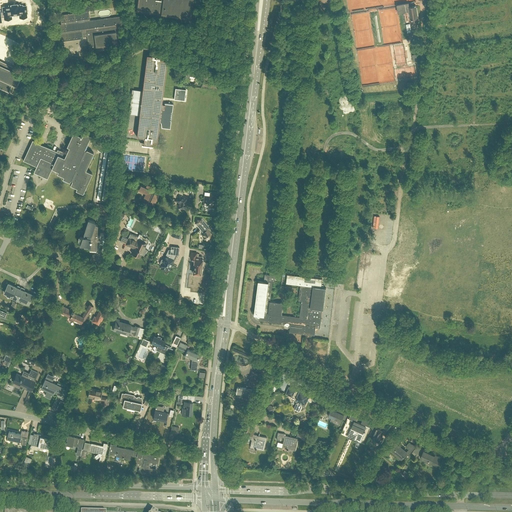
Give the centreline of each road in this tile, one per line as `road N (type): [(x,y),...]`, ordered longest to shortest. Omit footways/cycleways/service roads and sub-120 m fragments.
road 1 (tertiary): [(511,496),(215,488)]
road 2 (tertiary): [(215,500),(511,508)]
road 3 (residential): [(496,455),(281,357)]
road 4 (tertiary): [(227,288),(254,70)]
road 5 (tertiary): [(0,492),(203,499)]
road 6 (tertiary): [(202,488),(0,480)]
road 7 (residential): [(0,412),(181,452)]
road 8 (residential): [(50,251),(180,310)]
